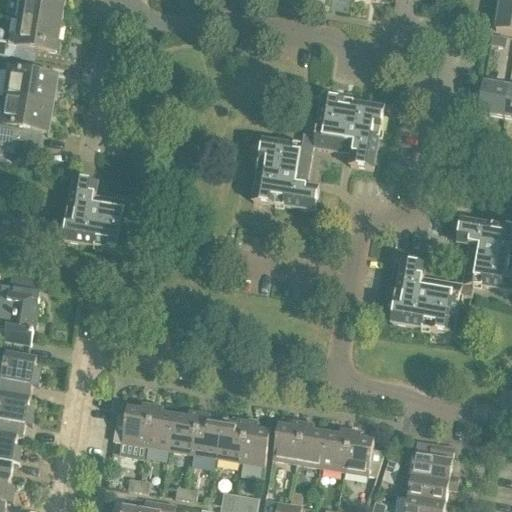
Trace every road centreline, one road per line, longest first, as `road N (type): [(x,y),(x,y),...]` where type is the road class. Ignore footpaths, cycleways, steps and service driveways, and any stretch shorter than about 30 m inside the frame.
road 1 (residential): [(111,6),(158,24),(214,17),(332,35),(343,53),(368,56),(421,30),(449,45),(433,138)]
road 2 (residential): [(339,382),(272,397),(93,348),(82,375),(64,511)]
road 3 (residential): [(339,382),(362,221),(425,187),(433,138)]
road 4 (residential): [(511,427),(426,414),(404,393),(339,382)]
road 5 (residential): [(91,127),(111,6)]
